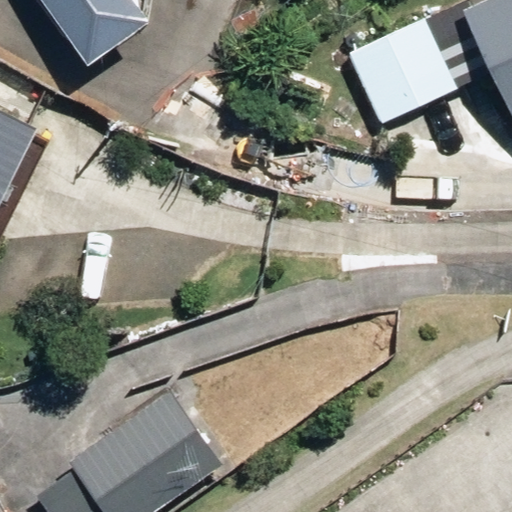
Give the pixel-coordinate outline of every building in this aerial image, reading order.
[(46,0),(92,63),(150,20),(136,0),(46,0)] [(511,0),(478,0),(463,7),(511,119),(511,0)] [(384,121),(458,88),(427,18),(352,51),(384,121)] [(0,197),(33,128),(0,112),(0,197)] [(80,457),(116,511),(153,511),(234,457),(184,385),(80,457)]
